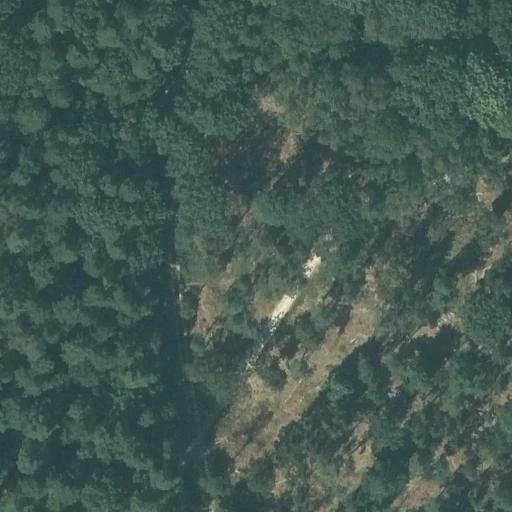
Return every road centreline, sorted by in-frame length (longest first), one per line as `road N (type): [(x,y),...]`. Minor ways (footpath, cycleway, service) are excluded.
road 1 (track): [(511,115),(336,231),(196,407)]
road 2 (track): [(196,407),(185,344),(183,85)]
road 3 (track): [(183,85),(0,134)]
road 4 (track): [(196,407),(99,511)]
